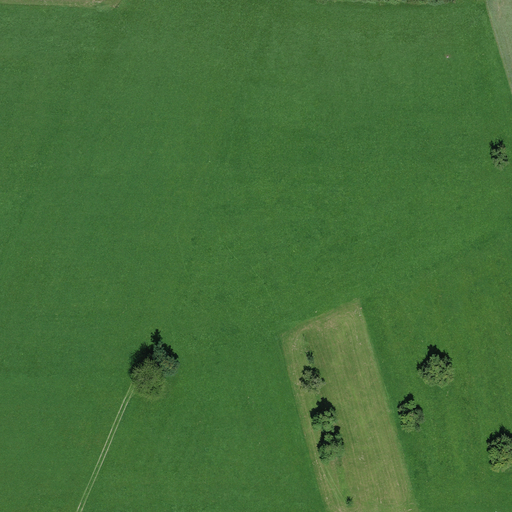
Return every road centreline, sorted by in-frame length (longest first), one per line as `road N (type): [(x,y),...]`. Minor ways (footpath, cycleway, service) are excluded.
road 1 (track): [(131,0),(0,274)]
road 2 (track): [(282,339),(177,344),(129,371),(0,375)]
